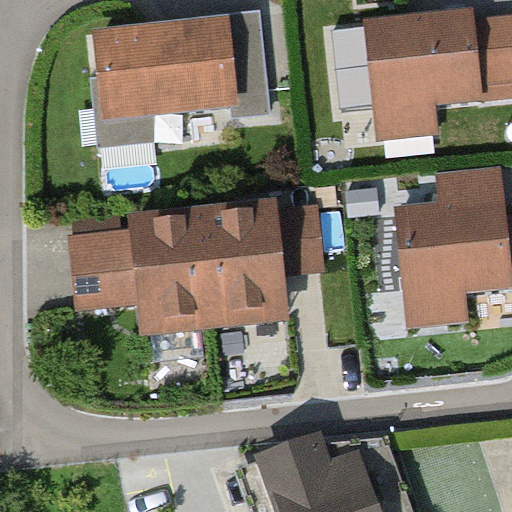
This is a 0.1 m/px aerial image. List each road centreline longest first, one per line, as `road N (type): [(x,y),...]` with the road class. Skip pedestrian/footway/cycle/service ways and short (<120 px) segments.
road 1 (residential): [(50,0),(22,13),(13,33),(13,389),(25,414),(54,433)]
road 2 (residential): [(54,433),(89,446),(511,400)]
